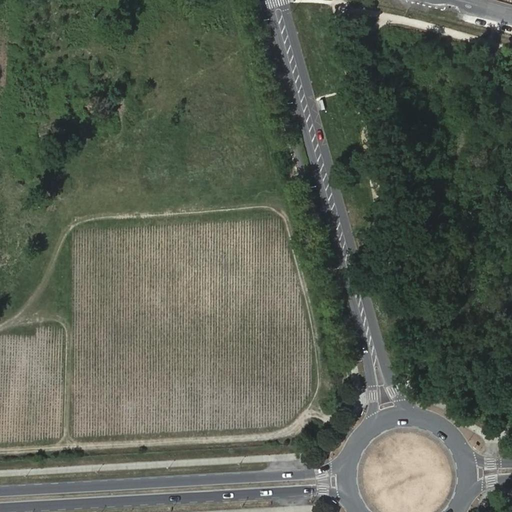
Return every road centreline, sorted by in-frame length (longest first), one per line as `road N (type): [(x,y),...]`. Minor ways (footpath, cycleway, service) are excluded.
road 1 (secondary): [(377,366),(276,0)]
road 2 (secondary): [(0,508),(323,491),(356,509)]
road 3 (secondary): [(352,452),(316,473),(0,490)]
